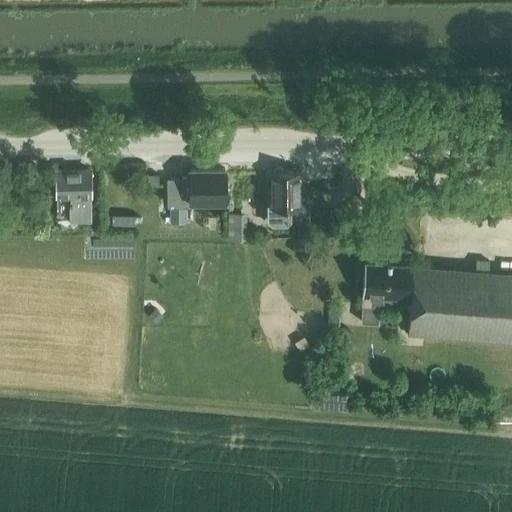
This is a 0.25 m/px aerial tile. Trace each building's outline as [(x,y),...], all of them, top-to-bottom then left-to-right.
[(271,171),(270,204),(267,204),(267,223),(307,223),(307,190),(302,190),(302,171),(288,171),(285,167),(277,167),(274,171),(271,171)] [(190,177),(167,177),(167,204),(170,204),(170,222),(174,222),(185,222),(185,204),(185,203),(185,199),(190,199),(227,199),(226,168),(190,168),(190,177)] [(53,195),(58,194),(58,217),(91,217),(90,169),(57,170),(58,182),(52,182),(53,195)] [(246,213),(228,213),(228,238),(246,238),(246,213)] [(365,261),(362,305),(360,321),(378,323),(379,306),(383,307),(383,302),(395,303),(395,296),(413,298),(409,336),(511,344),(511,273),(489,271),(490,260),(477,259),(476,270),(365,261)] [(156,307),(149,314),(156,321),(163,313),(156,307)]
